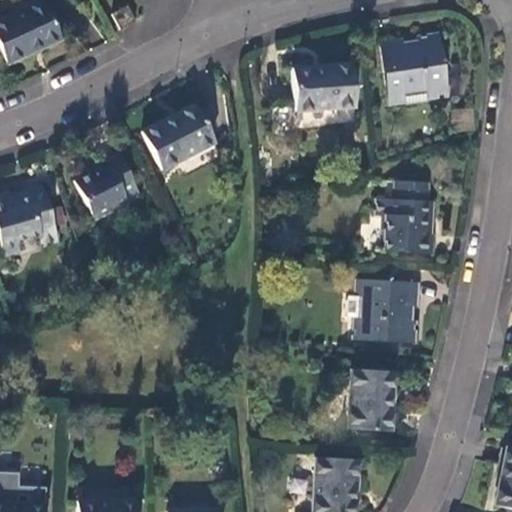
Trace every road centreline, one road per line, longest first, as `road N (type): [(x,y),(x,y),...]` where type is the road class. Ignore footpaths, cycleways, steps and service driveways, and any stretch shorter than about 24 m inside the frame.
road 1 (residential): [(419,511),(467,370),(511,96)]
road 2 (unclassified): [(0,128),(111,82),(221,21)]
